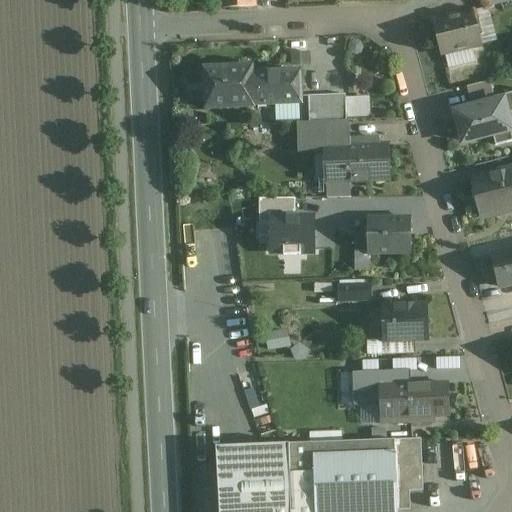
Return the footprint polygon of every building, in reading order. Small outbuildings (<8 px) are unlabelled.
[(221,0),(222,8),(254,7),(253,0),(221,0)] [(472,12),(432,22),(441,56),(481,46),(472,12)] [(277,65),(203,70),(206,110),(280,105),(280,103),(278,73),(277,65)] [(301,72),(278,73),(280,103),(303,101),(301,72)] [(472,109),(496,103),(494,98),(490,82),(467,88),(472,109)] [(511,93),(494,98),(496,103),(503,101),(507,115),(511,113),(511,93)] [(348,115),(372,114),(371,95),(347,96),(348,115)] [(346,97),(309,98),(310,123),(328,123),(347,122),(346,97)] [(472,109),(455,113),(463,142),(492,135),(510,130),(507,115),(503,101),(496,103),(472,109)] [(310,123),(301,124),(302,151),(326,150),(329,150),(329,147),(328,123),(310,123)] [(511,142),(511,136),(510,130),(492,135),(495,146),(511,142)] [(373,139),(349,140),(349,147),(329,147),(329,150),(326,150),(328,184),(390,182),(389,145),(373,146),(373,139)] [(511,172),(473,182),(482,216),(511,208),(511,172)] [(295,218),(295,200),(259,200),(259,224),(270,224),(271,218),(295,218)] [(301,254),(314,254),(314,217),(295,218),(271,218),(270,224),(271,255),(284,255),(284,256),(301,256),(301,254)] [(409,220),(369,219),(369,255),(408,255),(409,220)] [(511,250),(492,255),(500,288),(511,285),(511,250)] [(368,285),(338,286),(339,301),(369,300),(368,285)] [(425,305),(383,307),(384,340),(427,338),(425,305)] [(265,331),(266,349),(289,347),(287,330),(265,331)] [(300,345),(292,351),(295,360),(305,359),(307,350),(300,345)] [(418,360),(419,372),(442,371),(441,359),(418,360)] [(418,363),(382,364),(382,380),(419,378),(418,363)] [(446,384),(387,386),(388,402),(382,402),(383,422),(427,421),(427,415),(447,415),(446,384)] [(421,439),(394,440),(395,452),(421,451),(421,439)] [(394,440),(289,445),(290,475),(314,473),(316,504),(315,511),(397,511),(410,511),(409,492),(423,491),(421,451),(395,452),(394,440)] [(289,445),(216,447),(220,511),(291,511),(291,505),(290,475),(289,445)] [(314,473),(290,475),(291,505),(316,504),(314,473)]
